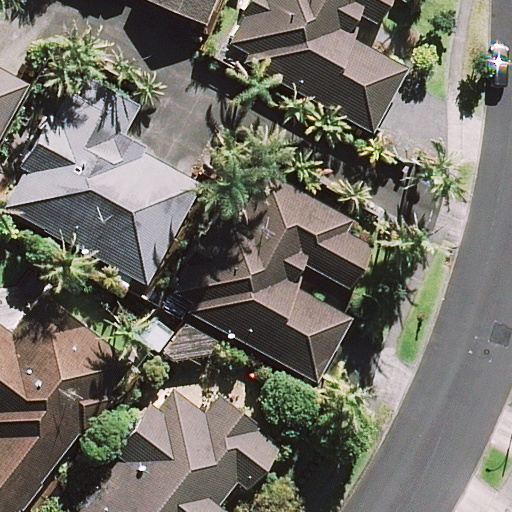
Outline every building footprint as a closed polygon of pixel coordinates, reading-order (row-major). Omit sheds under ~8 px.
[(210,0),(138,0),(200,25),(210,0)] [(395,71),(335,39),(346,19),(374,34),(392,0),(245,0),(218,52),(363,129),(395,71)] [(130,107),(65,71),(10,170),(17,174),(0,204),(0,207),(137,284),(192,185),(112,141),(130,107)] [(0,120),(19,85),(0,74),(0,120)] [(372,234),(259,172),(236,214),(217,203),(164,301),(308,380),(354,295),(342,289),(372,234)] [(0,511),(7,511),(125,363),(37,294),(5,335),(0,331),(0,511)] [(198,416),(159,384),(105,452),(115,460),(73,511),(214,511),(270,444),(212,398),(198,416)]
